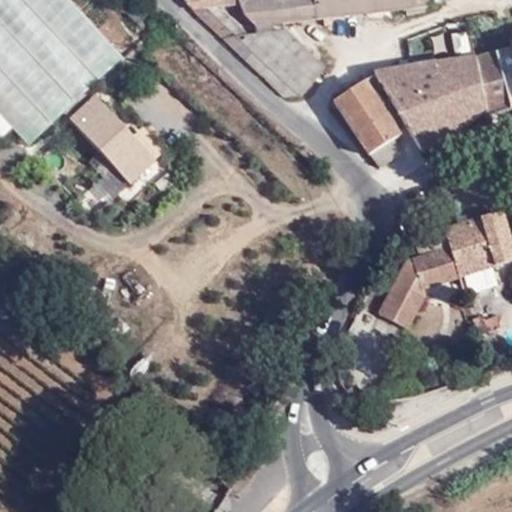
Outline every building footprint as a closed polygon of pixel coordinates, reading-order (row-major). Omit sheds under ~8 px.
[(69,0),(0,0),(0,112),(29,143),(123,56),(69,0)] [(185,0),(187,8),(242,4),(247,16),(258,24),(279,24),(428,5),(427,0),(185,0)] [(304,95),(325,68),(279,24),(258,24),(227,37),(281,96),(304,95)] [(479,31),(481,46),(506,42),(503,26),(479,31)] [(450,32),(453,51),(469,48),(466,29),(450,32)] [(474,53),(371,67),(424,155),(485,114),(507,106),(495,50),(474,53)] [(363,79),(333,99),(378,166),(404,148),(397,138),(398,130),(363,79)] [(97,95),(72,116),(131,185),(156,164),(97,95)] [(406,256),(376,312),(407,328),(425,290),(511,257),(511,217),(508,206),(440,227),(441,233),(414,240),(416,253),(406,256)]
